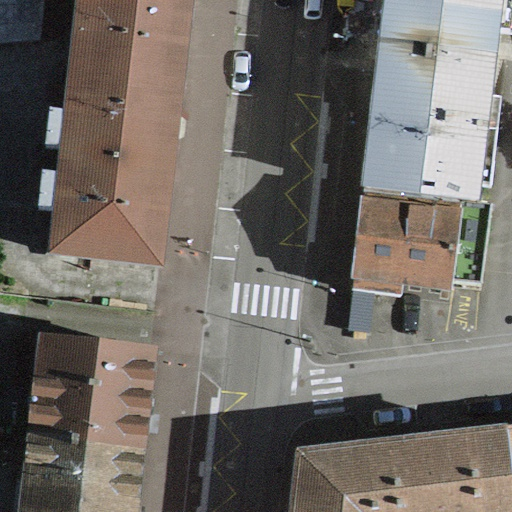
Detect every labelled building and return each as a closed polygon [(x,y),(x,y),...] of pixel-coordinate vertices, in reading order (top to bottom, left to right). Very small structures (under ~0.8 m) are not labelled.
[(37,0),(0,0),(0,39),(33,37),(37,0)] [(77,0),(68,82),(46,80),(39,142),(59,145),(56,175),(36,172),(32,206),(52,207),(48,249),(150,262),(161,172),(167,173),(181,79),(172,77),(179,0),(77,0)] [(487,87),(491,53),(497,0),(387,0),(383,40),(379,74),(374,119),(366,184),(493,199),(493,195),(475,193),(477,176),(491,178),(498,121),(484,119),(485,106),(487,87)] [(493,199),(366,184),(354,282),(396,287),(398,274),(449,280),(450,273),(484,277),(493,199)] [(16,331),(11,378),(35,380),(36,368),(20,366),(24,331),(16,331)] [(35,380),(29,434),(136,446),(147,349),(24,331),(20,366),(36,368),(35,380)] [(387,436),(295,450),(294,456),(287,511),(509,511),(509,506),(511,505),(511,422),(493,425),(387,436)] [(127,511),(136,446),(29,434),(19,511),(127,511)]
